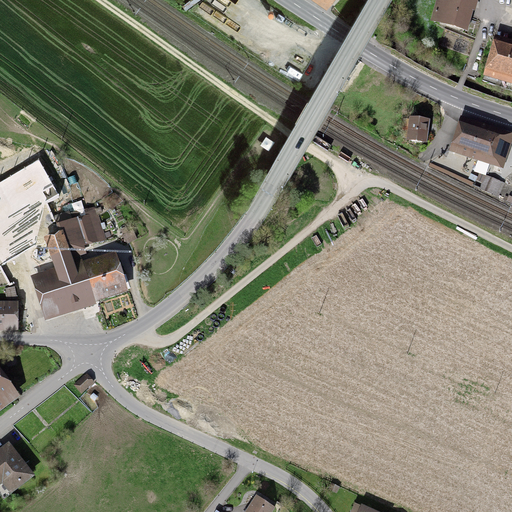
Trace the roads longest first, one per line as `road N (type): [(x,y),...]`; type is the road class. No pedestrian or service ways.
road 1 (unclassified): [(140,324),(149,338),(165,342),(180,333),(371,182),(511,247)]
road 2 (unclassified): [(140,324),(235,239),(379,0)]
road 3 (track): [(104,0),(358,188)]
road 4 (primary): [(288,0),(423,83),(511,116)]
road 5 (unclassified): [(250,462),(136,407),(93,353)]
